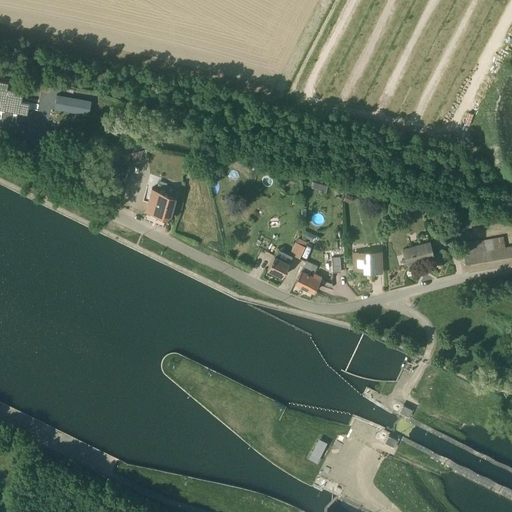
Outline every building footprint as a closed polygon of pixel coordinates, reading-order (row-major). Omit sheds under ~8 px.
[(0,89),(0,102),(6,104),(4,113),(5,113),(5,110),(27,114),(29,103),(21,102),(22,93),(0,89)] [(54,109),(89,115),(91,101),(56,95),(54,109)] [(145,145),(130,148),(132,156),(130,156),(132,163),(148,158),(145,145)] [(151,187),(146,211),(169,220),(175,196),(151,187)] [(309,233),(306,231),(306,238),(307,238),(313,241),(315,235),(309,232),(309,233)] [(507,257),(505,246),(504,246),(502,237),(497,238),(501,258),(507,257)] [(296,241),(296,242),(305,247),(307,243),(298,238),(297,238),(296,240),(296,241)] [(495,259),(501,258),(497,238),(491,239),(495,259)] [(489,260),(495,259),(491,239),(486,240),(489,260)] [(483,262),(489,260),(486,240),(480,241),(483,262)] [(477,263),(483,262),(480,241),(474,242),(477,263)] [(300,258),(305,247),(296,242),(290,253),(300,258)] [(402,249),(407,265),(434,257),(430,242),(402,249)] [(471,264),(477,263),(474,242),(468,243),(471,264)] [(465,265),(471,264),(468,243),(462,244),(465,265)] [(354,254),(354,270),(365,269),(365,272),(381,271),(381,252),(354,254)] [(274,256),(267,269),(282,277),(288,263),(274,256)] [(340,257),(331,257),(332,262),(333,272),(341,272),(340,262),(340,257)] [(314,292),(315,290),(322,276),(314,272),(312,276),(301,271),(295,283),(314,292)] [(412,409),(404,405),(403,405),(399,412),(408,417),(412,409)] [(394,447),(396,442),(397,440),(388,435),(384,442),(394,447)] [(316,462),(325,442),(316,438),(307,458),(316,462)]
